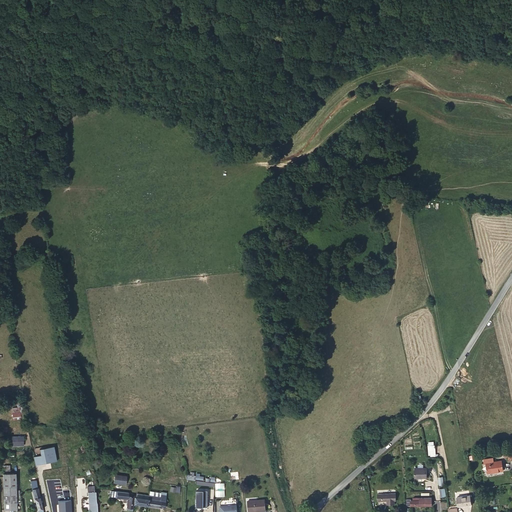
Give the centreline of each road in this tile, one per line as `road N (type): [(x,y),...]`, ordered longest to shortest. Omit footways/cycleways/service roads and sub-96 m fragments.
road 1 (track): [(0,102),(48,109),(110,91),(238,117),(283,104),(375,47),(511,34)]
road 2 (tertiary): [(511,278),(420,412),(314,511)]
